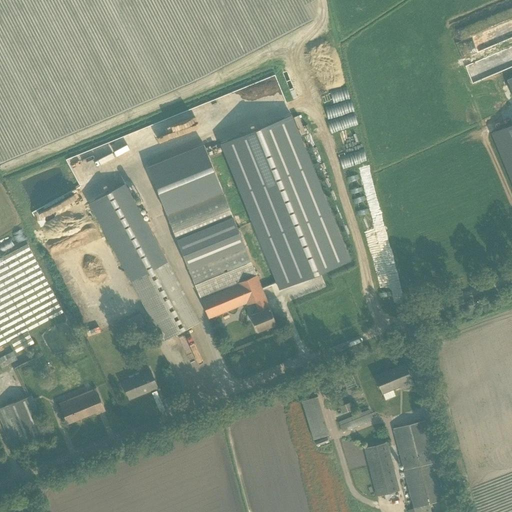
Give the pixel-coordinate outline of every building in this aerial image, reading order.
[(227,190),(164,217),(181,250),(245,222),(227,190)] [(114,229),(119,238),(153,223),(148,214),(114,229)] [(270,222),(184,260),(197,304),(254,280),(260,285),(291,275),(270,222)] [(26,247),(0,259),(0,344),(62,315),(26,247)] [(160,251),(118,272),(158,343),(198,324),(160,251)] [(310,275),(316,288),(352,272),(346,259),(310,275)] [(239,321),(250,337),(273,330),(254,280),(197,304),(204,321),(249,303),(252,313),(239,321)] [(6,368),(21,361),(17,352),(2,359),(6,368)] [(368,382),(381,399),(411,388),(403,368),(368,382)] [(114,386),(122,403),(160,386),(153,369),(114,386)] [(97,385),(49,403),(57,423),(105,408),(97,385)] [(45,435),(28,398),(0,408),(0,430),(8,449),(45,435)] [(346,432),(375,421),(371,411),(342,422),(346,432)] [(423,423),(390,429),(412,511),(433,511),(432,506),(443,504),(423,423)] [(388,442),(360,447),(372,496),(399,491),(388,442)]
